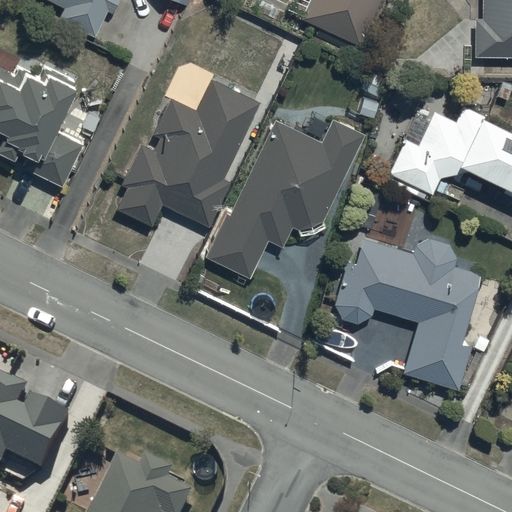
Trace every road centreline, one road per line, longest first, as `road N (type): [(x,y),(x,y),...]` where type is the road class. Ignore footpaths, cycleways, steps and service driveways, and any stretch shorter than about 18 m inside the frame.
road 1 (tertiary): [(315,421),(0,266)]
road 2 (tertiary): [(505,511),(315,421)]
